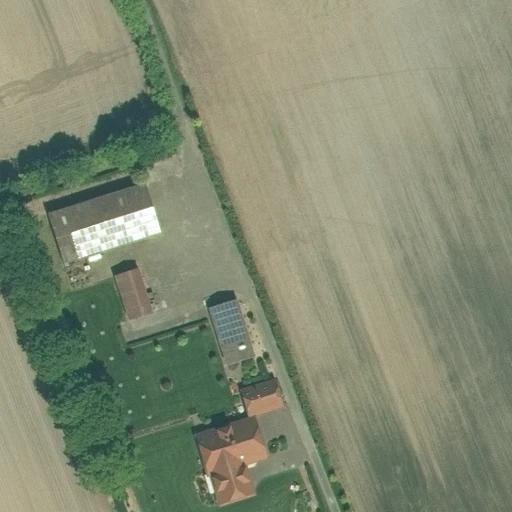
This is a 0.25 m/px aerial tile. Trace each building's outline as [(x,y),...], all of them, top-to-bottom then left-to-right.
[(154,180),(57,212),(74,263),(171,232),(154,180)] [(144,267),(123,275),(139,319),(160,311),(144,267)] [(246,299),(218,308),(235,362),(263,353),(246,299)] [(288,407),(279,380),(246,390),(255,417),(264,414),(288,407)] [(255,417),(202,433),(224,505),(264,492),(255,464),(277,457),(264,414),(255,417)]
